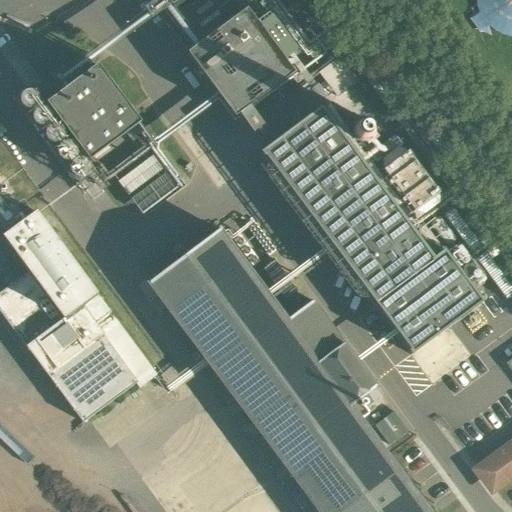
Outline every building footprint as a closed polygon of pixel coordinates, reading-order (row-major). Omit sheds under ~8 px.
[(245,10),(237,0),(199,0),(166,25),(188,53),(187,54),(234,118),(294,73),(246,10),(245,10)] [(247,0),(260,14),(267,8),(259,0),(247,0)] [(140,123),(97,66),(46,104),(89,161),(140,123)] [(46,104),(31,84),(11,98),(84,195),(103,180),(90,163),(89,161),(46,104)] [(354,125),(355,124),(352,123),(350,127),(344,123),(337,114),(328,120),(320,109),(260,153),(410,356),(481,304),(420,224),(447,203),(406,150),(379,170),(368,155),(370,142),(367,144),(366,144),(362,145),(358,144),(357,144),(354,141),(353,141),(352,138),(351,137),(351,133),(351,132),(352,129),(352,128),(354,125)] [(373,138),(374,134),(373,129),(371,126),(367,123),(362,122),(358,123),(354,125),(352,128),(352,129),(351,132),(351,133),(351,137),(352,138),(353,141),(354,141),(357,144),(358,144),(362,145),(366,144),(367,144),(370,142),(373,138)] [(153,155),(117,182),(128,196),(164,169),(153,155)] [(178,187),(168,174),(132,200),(141,214),(178,187)] [(11,196),(4,201),(10,209),(16,204),(11,196)] [(446,218),(508,303),(511,299),(511,288),(455,211),(446,218)] [(7,212),(0,216),(0,218),(5,225),(13,220),(7,212)] [(97,295),(36,212),(2,237),(28,272),(63,319),(82,306),(97,295)] [(317,511),(336,511),(396,468),(351,407),(376,388),(311,301),(286,320),(219,229),(147,283),(317,511)] [(28,272),(0,293),(0,312),(25,347),(26,347),(63,319),(28,272)] [(97,295),(82,306),(95,324),(110,313),(97,295)] [(82,306),(63,319),(26,347),(48,376),(101,336),(103,335),(95,324),(82,306)] [(156,375),(110,313),(95,324),(103,335),(101,336),(136,383),(135,384),(139,388),(156,375)] [(101,336),(48,376),(82,423),(135,384),(136,383),(101,336)] [(511,370),(511,441),(477,467),(492,487),(511,472),(511,360),(507,364),(511,370)] [(396,468),(336,511),(428,511),(415,493),(418,490),(412,482),(409,485),(396,468)]
